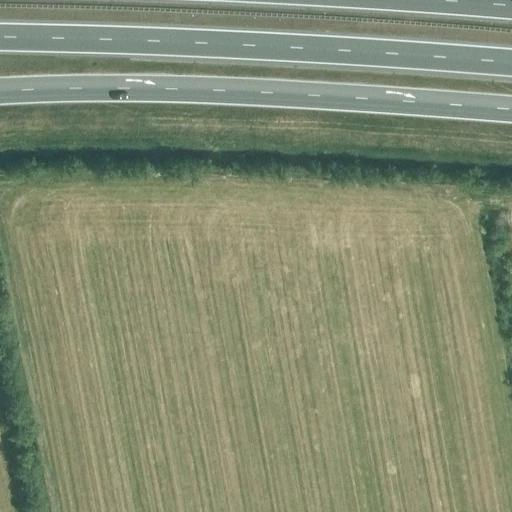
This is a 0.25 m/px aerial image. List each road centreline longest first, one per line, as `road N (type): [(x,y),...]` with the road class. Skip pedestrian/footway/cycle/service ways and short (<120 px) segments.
road 1 (trunk): [(0,93),(127,90),(511,112)]
road 2 (trunk): [(0,37),(511,62)]
